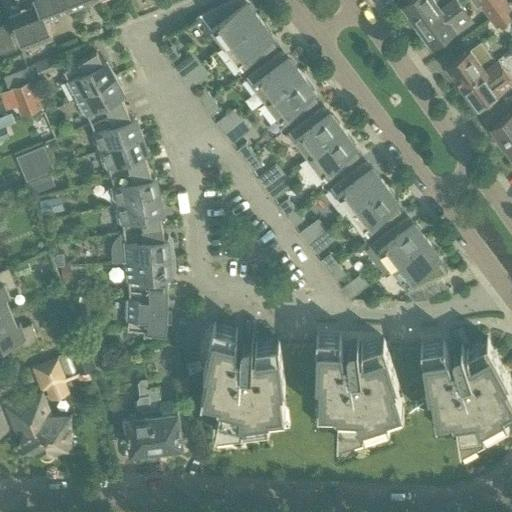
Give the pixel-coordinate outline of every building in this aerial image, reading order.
[(46,17),(87,0),(18,0),(21,5),(10,10),(24,46),(53,34),(46,17)] [(246,0),(243,3),(240,0),(229,0),(196,16),(197,17),(198,16),(214,36),(217,34),(225,45),(260,18),(246,0)] [(417,23),(449,0),(406,0),(402,3),(417,23)] [(458,0),(449,0),(417,23),(432,44),(455,27),(456,30),(472,18),(458,0)] [(489,18),(509,4),(505,0),(470,0),(477,8),(480,6),(489,18)] [(496,28),(511,16),(511,8),(509,4),(489,18),(496,28)] [(270,39),(273,36),(260,18),(225,45),(233,55),(230,58),(239,71),(238,72),(239,73),(275,45),(270,39)] [(6,37),(11,36),(6,23),(1,25),(3,28),(6,37)] [(11,50),(16,48),(11,36),(6,37),(10,46),(11,50)] [(0,41),(3,49),(10,46),(6,37),(0,39),(0,41)] [(481,40),(447,64),(462,85),(496,61),(481,40)] [(171,62),(180,55),(172,44),(163,51),(171,62)] [(74,98),(116,75),(107,59),(103,61),(97,49),(63,70),(69,79),(65,82),(74,98)] [(288,56),(285,58),(280,51),(243,79),(244,80),(246,79),(255,92),(258,90),(266,100),(301,73),(288,56)] [(496,61),(462,85),(478,106),(511,81),(511,78),(499,60),(497,62),(496,61)] [(312,94),(315,91),(301,73),(266,100),(274,111),(271,113),(281,126),(280,127),(281,128),(317,100),(312,94)] [(91,122),(127,105),(121,94),(125,92),(116,75),(74,98),(83,115),(87,112),(91,122)] [(42,105),(32,79),(11,87),(21,113),(42,105)] [(203,104),(212,97),(205,87),(195,94),(203,104)] [(211,115),(220,108),(212,97),(203,104),(211,115)] [(97,150),(142,133),(135,115),(132,116),(127,105),(91,122),(95,131),(91,132),(97,150)] [(330,111),(327,113),(321,106),(285,134),(286,135),(288,134),(297,147),(300,145),(308,155),(343,129),(330,111)] [(506,146),(511,142),(511,110),(491,125),(506,146)] [(0,127),(5,125),(16,121),(12,112),(0,116),(0,127)] [(354,149),(357,147),(343,129),(308,155),(316,166),(313,168),(323,181),(322,182),(323,184),(359,156),(354,149)] [(111,175),(149,164),(145,152),(149,151),(142,133),(97,150),(104,167),(108,166),(111,175)] [(244,159),(254,152),(246,142),(237,149),(244,159)] [(54,168),(44,144),(30,150),(40,174),(54,168)] [(253,170),(262,163),(254,152),(244,159),(253,170)] [(371,166),(368,168),(363,162),(327,189),(328,190),(329,189),(339,202),(342,200),(350,210),(385,184),(371,166)] [(114,204),(160,193),(156,175),(152,176),(149,164),(111,175),(114,185),(109,186),(114,204)] [(395,204),(398,202),(385,184),(350,210),(358,221),(355,223),(365,236),(363,237),(364,239),(400,211),(395,204)] [(124,231),(163,225),(161,213),(164,212),(160,193),(114,204),(118,222),(122,221),(124,231)] [(44,215),(64,211),(61,196),(41,201),(44,215)] [(286,214),(296,207),(288,197),(279,205),(286,214)] [(294,225),(304,218),(296,207),(286,214),(294,225)] [(413,221),(410,224),(405,217),(369,244),(370,246),(371,244),(381,257),(384,255),(392,266),(427,239),(413,221)] [(122,260),(170,256),(168,237),(165,237),(163,225),(124,231),(124,232),(122,232),(119,234),(118,236),(115,238),(114,241),(112,245),(112,249),(113,260),(122,260)] [(447,273),(437,259),(440,257),(427,239),(392,266),(400,276),(397,278),(406,291),(405,291),(405,292),(409,291),(413,300),(426,299),(446,289),(440,276),(447,273)] [(329,270),(338,263),(330,252),(321,260),(329,270)] [(64,265),(63,253),(56,254),(57,255),(52,257),(56,266),(64,265)] [(129,288),(168,287),(168,275),(172,275),(170,256),(122,260),(124,279),(129,278),(129,288)] [(336,280),(346,273),(338,263),(329,270),(336,280)] [(8,296),(11,295),(9,289),(16,286),(9,267),(0,270),(0,313),(13,309),(8,296)] [(168,287),(129,288),(129,298),(125,298),(124,317),(128,318),(127,328),(166,333),(168,319),(171,319),(172,307),(168,306),(168,287)] [(39,342),(31,323),(24,326),(21,320),(18,322),(13,309),(0,313),(0,344),(6,342),(11,353),(39,342)] [(215,323),(215,322),(214,322),(203,370),(207,371),(201,399),(221,404),(214,431),(216,431),(216,430),(242,427),(241,428),(243,428),(243,426),(268,423),(268,424),(269,424),(268,417),(285,414),(281,386),(285,385),(279,339),(278,339),(278,340),(257,343),(257,342),(255,342),(255,350),(253,350),(253,335),(252,335),(252,336),(248,336),(245,336),(243,337),(242,339),(242,341),(241,350),(237,350),(237,327),(236,327),(236,328),(215,323)] [(318,334),(318,333),(317,333),(315,382),(318,382),(317,411),(338,412),(337,440),(338,440),(338,439),(363,431),(363,432),(364,432),(364,430),(388,424),(390,423),(388,417),(404,411),(395,384),(398,383),(384,338),(382,339),(383,340),(363,346),(363,345),(361,345),(362,354),(360,354),(358,338),(357,339),(357,340),(352,340),(350,341),(348,343),(347,345),(347,347),(348,355),(344,356),(340,334),(339,334),(339,335),(318,334)] [(511,390),(507,380),(510,379),(487,337),(486,338),(487,339),(468,349),(468,348),(466,349),(469,356),(467,357),(462,342),(461,343),(461,344),(457,345),(455,347),(453,348),(453,351),(453,353),(456,361),(452,362),(444,341),(443,341),(443,343),(422,345),(422,344),(421,344),(428,393),(431,393),(436,421),(456,419),(460,446),(461,446),(461,445),(484,433),(485,433),(485,432),(507,420),(508,421),(509,420),(506,414),(511,410),(511,390)] [(88,346),(96,365),(111,359),(104,339),(88,346)] [(68,352),(76,373),(96,365),(88,346),(87,343),(68,351),(68,352)] [(68,352),(68,351),(56,356),(56,358),(33,368),(42,388),(46,386),(61,380),(77,374),(76,373),(68,352)] [(142,414),(126,416),(130,451),(157,448),(148,386),(147,378),(141,378),(138,382),(140,395),(137,399),(138,409),(142,411),(142,414)] [(61,380),(46,386),(51,397),(65,391),(61,380)] [(161,412),(159,412),(157,398),(160,398),(158,385),(148,386),(157,448),(183,445),(178,409),(177,410),(175,399),(160,401),(161,412)] [(70,414),(51,414),(42,392),(6,407),(16,431),(23,431),(24,450),(38,450),(38,452),(40,452),(41,456),(44,459),(48,460),(51,458),(54,456),(55,452),(57,452),(57,449),(71,449),(70,414)]
